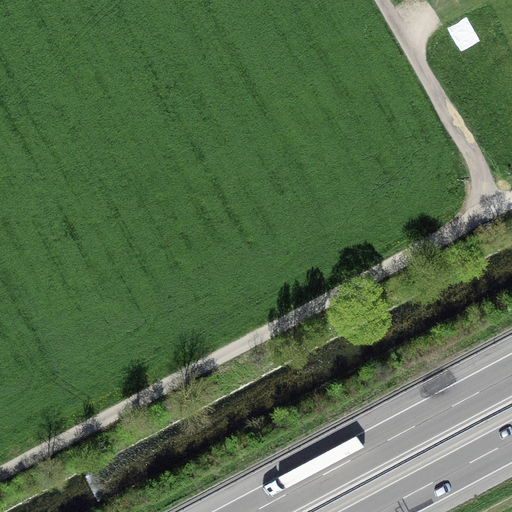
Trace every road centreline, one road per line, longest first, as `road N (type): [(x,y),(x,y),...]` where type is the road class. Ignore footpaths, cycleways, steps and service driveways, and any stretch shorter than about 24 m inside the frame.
road 1 (track): [(494,207),(0,474)]
road 2 (motorway): [(511,374),(252,511)]
road 3 (track): [(494,207),(381,0)]
road 4 (motorway): [(376,511),(511,440)]
